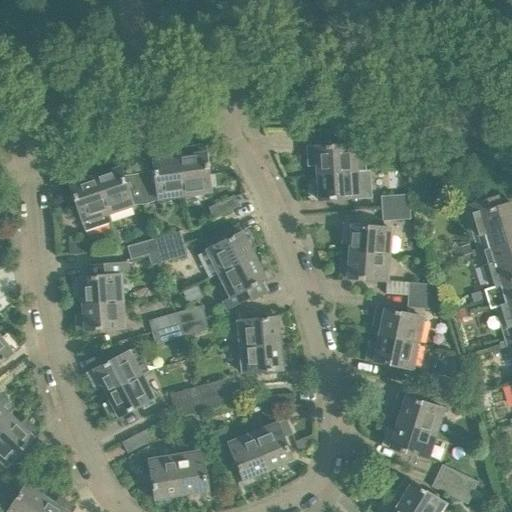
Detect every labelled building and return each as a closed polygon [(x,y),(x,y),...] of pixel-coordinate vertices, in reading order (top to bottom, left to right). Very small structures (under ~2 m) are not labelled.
[(359,133),(326,134),(326,147),(317,147),(319,174),(366,172),(365,149),(381,148),(381,134),(360,136),(359,133)] [(178,158),(184,196),(210,192),(205,154),(178,158)] [(158,199),(184,196),(178,158),(153,161),(154,173),(139,176),(145,202),(158,199)] [(139,176),(123,180),(119,169),(94,178),(107,214),(108,213),(132,205),(145,202),(139,176)] [(320,201),(371,198),(370,171),(366,172),(319,174),(320,201)] [(107,214),(94,178),(87,180),(85,177),(71,182),(72,186),(69,187),(82,223),(84,222),(87,231),(111,223),(108,213),(107,214)] [(381,197),(381,209),(409,207),(409,195),(381,197)] [(234,197),(209,209),(215,221),(239,208),(234,197)] [(511,212),(510,213),(507,204),(495,208),(492,199),(467,206),(480,248),(471,251),(473,257),(482,255),(492,288),(486,290),(492,309),(498,307),(511,351),(511,212)] [(409,207),(381,209),(382,221),(410,219),(409,207)] [(403,231),(390,231),(391,229),(352,227),(350,253),(389,256),(389,255),(401,255),(403,231)] [(154,240),(158,252),(182,245),(178,233),(154,240)] [(219,273),(220,275),(253,257),(242,234),(198,256),(209,278),(219,273)] [(68,242),(69,256),(98,253),(97,240),(68,242)] [(131,259),(147,255),(158,252),(154,240),(127,247),(131,259)] [(185,256),(182,245),(158,252),(161,263),(185,256)] [(467,245),(452,249),(455,258),(470,253),(467,245)] [(150,266),(161,263),(158,252),(147,255),(150,266)] [(349,280),(387,283),(389,256),(350,253),(349,280)] [(253,257),(220,275),(236,307),(250,300),(251,302),(267,294),(262,283),(265,281),(253,257)] [(82,281),(78,281),(79,297),(83,296),(84,305),(121,302),(120,277),(128,276),(127,263),(89,265),(90,277),(82,278),(82,281)] [(409,283),(408,295),(436,297),(436,285),(409,283)] [(436,297),(408,295),(407,308),(435,310),(436,297)] [(447,313),(442,298),(438,298),(436,297),(435,310),(434,316),(446,317),(447,313)] [(121,302),(84,305),(85,331),(123,329),(121,302)] [(175,314),(179,326),(205,318),(202,306),(175,314)] [(456,319),(465,316),(463,309),(454,311),(456,319)] [(387,310),(381,336),(418,345),(424,319),(387,310)] [(179,326),(175,314),(148,322),(152,334),(179,326)] [(209,329),(205,318),(179,326),(182,337),(209,329)] [(238,322),(241,348),(272,345),(279,344),(277,318),(238,322)] [(182,337),(179,326),(152,334),(155,344),(182,337)] [(418,345),(381,336),(375,362),(412,371),(418,345)] [(0,363),(12,353),(0,338),(0,363)] [(272,345),(241,348),(243,375),(282,371),(279,344),(272,345)] [(141,376),(149,372),(136,348),(94,371),(106,395),(141,376)] [(438,375),(435,388),(462,393),(465,381),(438,375)] [(154,400),(141,376),(106,395),(119,418),(154,400)] [(471,393),(481,390),(477,376),(467,380),(471,393)] [(196,388),(200,400),(227,392),(224,380),(196,388)] [(196,388),(171,395),(174,408),(200,400),(196,388)] [(462,393),(435,388),(433,400),(460,405),(462,393)] [(227,392),(200,400),(203,411),(231,403),(227,392)] [(294,394),(266,397),(268,410),(295,406),(294,394)] [(399,424),(436,435),(444,410),(407,398),(399,424)] [(200,400),(174,408),(177,419),(203,411),(200,400)] [(0,435),(14,420),(0,407),(0,435)] [(14,420),(0,435),(0,459),(7,466),(33,438),(14,420)] [(428,461),(436,435),(399,424),(391,449),(428,461)] [(278,425),(253,435),(269,471),(293,461),(278,425)] [(233,457),(243,481),(269,471),(253,435),(230,444),(223,428),(210,432),(219,461),(233,457)] [(146,431),(122,443),(128,454),(152,441),(146,431)] [(310,438),(294,445),(299,457),(309,452),(310,438)] [(175,462),(181,495),(207,491),(201,453),(175,458),(175,462)] [(155,499),(181,495),(175,462),(175,458),(149,462),(155,499)] [(442,465),(437,476),(473,493),(478,482),(442,465)] [(473,493),(437,476),(431,487),(467,505),(473,493)] [(412,484),(398,507),(406,511),(440,511),(446,503),(412,484)] [(7,511),(40,511),(48,500),(24,486),(7,511)] [(66,511),(48,500),(40,511),(66,511)]
